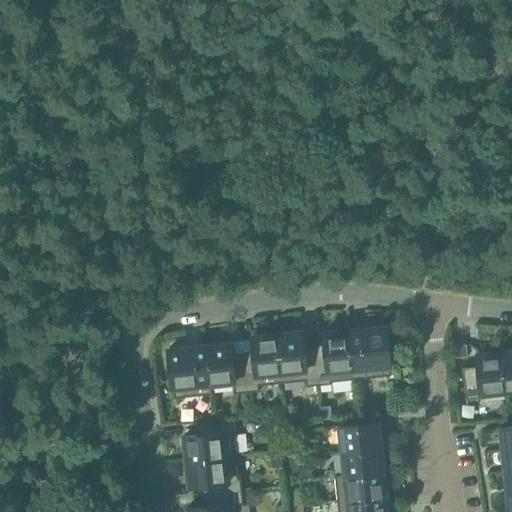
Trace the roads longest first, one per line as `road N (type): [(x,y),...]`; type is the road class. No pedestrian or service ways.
road 1 (track): [(0,182),(32,169),(106,161),(145,168),(232,161),(511,62)]
road 2 (residential): [(138,325),(365,298),(433,304)]
road 3 (track): [(0,478),(44,426),(0,267)]
road 4 (residential): [(433,304),(451,511)]
road 5 (residential): [(138,325),(158,511)]
